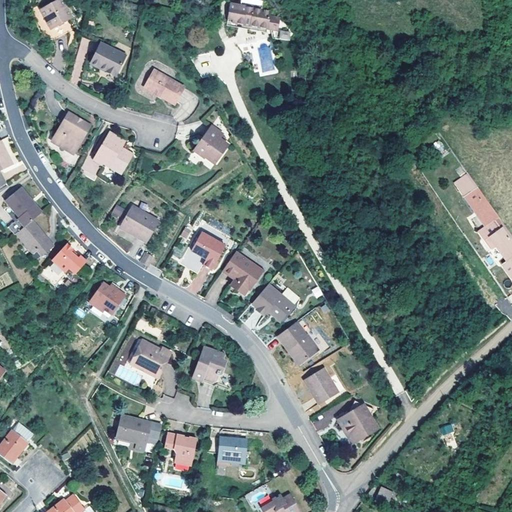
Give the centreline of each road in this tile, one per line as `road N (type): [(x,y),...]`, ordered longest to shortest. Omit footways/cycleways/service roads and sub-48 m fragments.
road 1 (residential): [(0,67),(21,141),(69,212),(116,258),(246,343),(291,414)]
road 2 (residential): [(341,497),(511,326)]
road 3 (residential): [(0,46),(21,50),(94,106),(172,131)]
road 4 (residential): [(291,414),(228,420),(156,406)]
